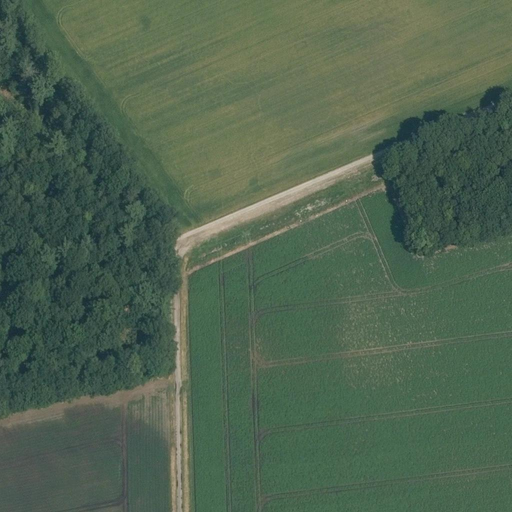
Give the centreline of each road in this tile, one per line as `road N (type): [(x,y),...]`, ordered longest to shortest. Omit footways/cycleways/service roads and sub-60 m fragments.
road 1 (track): [(0,296),(175,247),(511,106)]
road 2 (track): [(174,240),(3,0)]
road 3 (unclassified): [(179,511),(174,240)]
